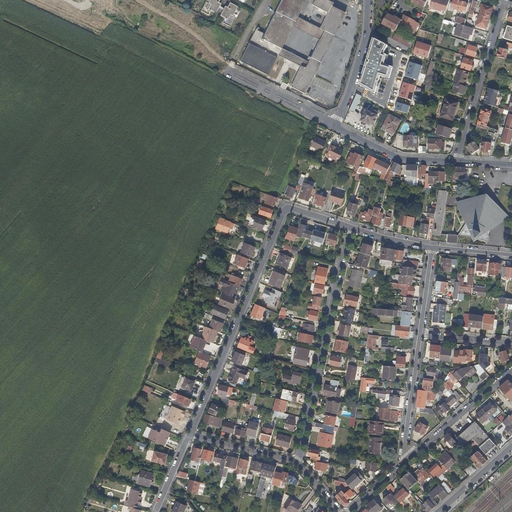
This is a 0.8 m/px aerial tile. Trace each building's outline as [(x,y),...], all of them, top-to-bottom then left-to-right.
[(215,14),(218,9),(219,7),(220,5),(218,3),(219,0),(209,0),(207,4),(205,3),(200,12),(208,17),(211,12),(215,14)] [(326,12),(318,28),(323,30),(318,40),(307,62),(280,48),(291,26),(296,17),(304,0),(279,0),(263,33),(255,29),(239,60),(266,74),(276,55),(299,66),(289,86),(303,93),(344,13),(331,6),(332,3),(325,0),(314,0),(312,5),(326,12)] [(445,13),(449,0),(448,0),(432,0),(429,11),(441,14),(441,12),(445,13)] [(458,10),(461,1),(457,0),(457,1),(454,0),(452,9),(454,10),(454,9),(458,10)] [(470,10),(471,5),(465,4),(465,3),(461,1),(458,10),(463,12),(462,13),(468,15),(469,12),(470,10)] [(223,9),(222,12),(219,16),(224,19),(221,24),(229,28),(234,18),(232,17),(237,8),(229,4),(227,8),(224,7),(223,9)] [(479,15),(490,18),(493,8),(481,5),(480,9),(481,9),(479,15)] [(390,17),(386,15),(381,24),(395,31),(399,24),(401,19),(394,16),(394,17),(391,15),(390,17)] [(415,21),(403,15),(401,19),(399,24),(410,30),(410,31),(415,34),(419,24),(414,21),(415,21)] [(486,29),(490,18),(479,15),(477,22),(476,21),(475,25),(486,29)] [(323,30),(318,28),(296,17),(291,26),(318,40),(323,30)] [(458,20),(456,19),(455,23),(457,24),(464,26),(466,20),(464,19),(464,18),(462,17),(462,19),(459,18),(459,19),(458,19),(458,20)] [(472,36),(474,29),(473,29),(465,26),(464,26),(457,24),(457,27),(454,35),(471,40),(473,36),(472,36)] [(394,33),(392,40),(411,47),(413,40),(394,33)] [(369,60),(368,63),(384,67),(388,55),(385,54),(389,46),(374,38),(367,60),(369,60)] [(432,46),(417,41),(413,53),(416,54),(424,57),(428,58),(432,46)] [(475,57),(477,48),(469,45),(469,46),(467,46),(466,50),(468,50),(466,55),(475,57)] [(498,56),(498,57),(506,59),(508,51),(500,48),(499,53),(498,53),(497,55),(498,56)] [(464,58),(465,56),(460,55),(459,57),(464,59),(461,68),(470,70),(473,61),(464,58)] [(422,65),(410,62),(405,76),(417,80),(422,65)] [(387,76),(390,69),(384,67),(368,63),(366,63),(360,85),(374,92),(380,74),(387,76)] [(466,80),(468,72),(458,69),(454,83),(462,86),(463,82),(464,79),(466,80)] [(422,89),(425,90),(425,89),(430,90),(434,77),(433,77),(430,76),(429,78),(427,78),(425,84),(424,84),(422,89)] [(416,85),(404,82),(400,96),(411,100),(416,85)] [(464,94),(466,87),(462,86),(454,83),(452,91),(464,94)] [(494,107),(499,91),(488,88),(486,96),(488,97),(487,100),(490,102),(489,105),(494,107)] [(355,97),(349,110),(353,113),(360,99),(355,97)] [(452,120),(457,103),(445,99),(440,116),(452,120)] [(409,106),(398,102),(395,110),(407,114),(409,106)] [(477,129),(485,132),(498,135),(499,131),(492,129),(492,128),(487,127),(491,112),(483,109),(477,129)] [(372,122),(374,123),(376,120),(375,119),(378,114),(377,112),(374,110),(372,111),(371,113),(366,110),(361,121),(369,125),(370,123),(372,124),(372,122)] [(400,120),(389,114),(384,125),(389,127),(388,129),(394,132),(400,120)] [(449,138),(451,129),(438,125),(435,134),(449,138)] [(510,145),(511,136),(511,129),(506,128),(502,143),(510,145)] [(417,146),(417,137),(409,136),(409,146),(417,146)] [(320,152),(324,143),(312,137),(308,146),(320,152)] [(427,140),(427,149),(440,150),(440,147),(443,147),(444,143),(440,142),(440,140),(427,140)] [(472,154),(479,149),(474,142),(474,143),(472,140),(469,142),(470,143),(468,144),(469,145),(467,147),(472,154)] [(491,148),(493,149),(495,142),(491,141),(491,144),(484,142),(482,151),(488,152),(489,150),(491,150),(491,148)] [(337,161),(342,151),(339,149),(330,145),(326,156),(337,161)] [(356,167),(357,168),(362,157),(355,153),(354,155),(350,153),(346,162),(356,167)] [(373,166),(376,160),(368,156),(363,166),(370,169),(371,165),(373,166)] [(373,168),(386,174),(390,166),(377,160),(373,168)] [(383,179),(389,181),(393,173),(398,175),(402,166),(398,165),(392,161),(390,166),(386,174),(383,179)] [(425,174),(426,166),(406,165),(406,176),(417,177),(417,178),(420,178),(420,174),(425,174)] [(464,178),(465,168),(452,167),(452,181),(455,181),(455,178),(464,178)] [(425,188),(429,189),(429,181),(444,181),(444,172),(430,172),(430,174),(425,174),(425,188)] [(308,200),(312,188),(312,186),(302,183),(298,198),(308,201),(308,200)] [(291,198),(295,189),(290,187),(287,186),(283,195),(291,198)] [(443,222),(446,205),(447,194),(448,192),(439,190),(436,210),(434,219),(432,236),(441,237),(443,222)] [(341,204),(343,195),(330,191),(327,201),(341,204)] [(273,206),(276,198),(265,193),(263,198),(268,200),(267,203),(273,206)] [(323,206),(325,198),(316,195),(313,203),(323,206)] [(361,205),(362,199),(356,197),(354,204),(358,206),(361,207),(361,205)] [(495,226),(507,218),(505,216),(501,212),(496,209),(492,206),(489,205),(484,203),(481,203),(478,202),(473,202),(467,203),(462,203),(461,204),(460,204),(458,205),(461,211),(466,224),(459,236),(471,237),(479,239),(489,242),(489,235),(488,235),(489,230),(490,230),(495,226)] [(355,216),(358,206),(354,204),(350,203),(347,214),(355,216)] [(269,217),(272,210),(261,206),(258,213),(269,217)] [(380,226),(383,214),(380,213),(380,210),(380,209),(374,208),(373,215),(374,216),(372,224),(380,226)] [(434,219),(436,210),(428,209),(427,214),(427,218),(434,219)] [(370,221),(371,216),(364,214),(361,213),(359,218),(370,221)] [(413,228),(414,219),(400,216),(398,225),(413,228)] [(261,230),(264,220),(255,217),(254,220),(252,227),(261,230)] [(230,231),(233,224),(225,221),(225,220),(220,218),(215,228),(219,230),(218,231),(220,232),(221,231),(226,233),(227,230),(230,231)] [(427,225),(428,220),(421,220),(421,224),(420,233),(428,234),(429,226),(427,225)] [(312,232),(304,230),(305,226),(302,225),(303,223),(299,222),(297,228),(297,231),(296,232),(301,234),(301,235),(310,238),(312,232)] [(295,236),(296,232),(297,231),(293,229),(294,227),(289,226),(285,238),(293,241),(295,236)] [(250,256),(254,247),(244,243),(240,252),(250,256)] [(370,256),(373,247),(364,244),(361,253),(370,256)] [(393,262),(395,251),(383,249),(382,257),(381,260),(382,260),(393,262)] [(403,261),(404,252),(396,251),(395,260),(403,261)] [(368,264),(370,256),(361,253),(359,258),(358,261),(356,261),(355,266),(367,269),(368,264)] [(246,263),(247,260),(247,258),(237,254),(234,263),(244,267),(245,262),(246,263)] [(286,269),(290,258),(279,254),(274,264),(286,269)] [(450,272),(451,260),(442,259),(441,267),(444,267),(444,271),(450,272)] [(486,272),(487,262),(477,262),(476,271),(486,272)] [(324,286),(328,269),(318,267),(315,284),(316,284),(324,286)] [(416,276),(417,268),(407,267),(402,267),(401,272),(403,272),(403,276),(408,276),(410,277),(416,277),(416,276)] [(359,288),(363,272),(353,269),(349,286),(359,288)] [(472,291),(473,281),(474,269),(469,269),(469,273),(468,283),(464,283),(464,281),(462,281),(462,279),(460,278),(459,283),(459,290),(472,291)] [(278,288),(283,276),(272,272),(269,278),(271,278),(268,284),(278,288)] [(239,286),(242,279),(237,278),(231,275),(228,281),(239,286)] [(235,294),(239,286),(228,282),(223,280),(220,278),(218,284),(222,286),(220,292),(231,297),(233,293),(235,294)] [(446,289),(447,285),(447,284),(444,283),(441,283),(438,282),(437,292),(446,293),(446,289)] [(323,294),(324,286),(316,284),(314,294),(318,295),(319,293),(323,294)] [(280,298),(282,293),(272,289),(271,293),(271,295),(268,294),(268,292),(264,290),(261,297),(264,298),(264,300),(265,304),(271,306),(273,302),(275,302),(277,297),(280,298)] [(231,304),(234,299),(225,295),(223,301),(225,302),(224,306),(230,308),(231,304)] [(357,306),(358,298),(347,295),(345,304),(357,306)] [(319,311),(321,298),(314,297),(312,305),(308,304),(307,308),(319,311)] [(511,316),(511,309),(511,299),(499,298),(498,315),(511,316)] [(260,319),(265,308),(255,304),(251,316),(260,319)] [(224,318),(227,311),(214,305),(212,310),(211,311),(211,313),(224,318)] [(353,324),(356,309),(346,307),(344,314),(343,322),(353,324)] [(397,316),(398,311),(393,310),(372,308),(371,313),(371,314),(374,314),(386,315),(397,317),(397,316)] [(444,324),(446,311),(439,310),(434,309),(434,310),(433,323),(434,323),(438,323),(444,324)] [(317,321),(319,312),(314,311),(311,310),(310,312),(307,311),(306,318),(309,318),(309,319),(317,321)] [(410,327),(412,313),(406,312),(403,312),(402,312),(402,317),(401,326),(410,327)] [(483,327),(484,317),(484,316),(470,315),(469,326),(483,327)] [(491,330),(492,324),(494,322),(494,319),(490,319),(490,318),(484,317),(483,327),(483,329),(491,330)] [(222,328),(220,327),(222,323),(212,319),(208,328),(217,331),(220,333),(222,328)] [(311,336),(314,326),(305,324),(303,334),(311,336)] [(349,337),(351,327),(341,325),(339,335),(349,337)] [(409,333),(409,328),(397,326),(396,336),(401,337),(400,337),(406,338),(407,337),(409,338),(409,333)] [(212,343),(217,331),(208,328),(205,327),(200,338),(206,340),(212,343)] [(278,340),(280,329),(278,328),(275,328),(274,330),(271,338),(278,340)] [(312,344),(313,336),(311,336),(303,334),(300,333),(299,341),(312,344)] [(372,341),(372,338),(378,339),(379,336),(371,335),(368,335),(367,341),(367,344),(370,345),(371,344),(372,341)] [(201,352),(206,340),(200,338),(197,337),(194,336),(189,347),(197,350),(199,351),(201,352)] [(248,351),(251,342),(241,339),(238,347),(248,351)] [(347,353),(349,342),(338,340),(335,350),(347,353)] [(440,360),(441,347),(442,346),(432,345),(430,357),(435,358),(434,362),(430,361),(430,365),(439,366),(440,360)] [(451,362),(453,349),(441,347),(440,360),(451,362)] [(306,367),(309,352),(296,350),(293,364),(306,367)] [(472,359),(473,351),(467,350),(467,351),(464,351),(460,351),(460,352),(456,351),(455,355),(454,363),(459,363),(459,362),(466,363),(467,361),(472,361),(472,359)] [(205,368),(210,357),(208,356),(209,355),(201,352),(199,351),(194,363),(205,368)] [(509,360),(506,351),(500,353),(501,356),(502,359),(503,362),(509,360)] [(239,366),(243,356),(236,352),(232,362),(239,366)] [(340,367),(342,358),(332,356),(332,360),(331,362),(331,364),(340,367)] [(405,362),(404,361),(405,357),(397,356),(397,359),(396,366),(404,367),(405,362)] [(485,371),(483,369),(479,364),(475,365),(482,373),(485,371)] [(354,382),(357,367),(350,366),(349,369),(348,369),(345,380),(354,382)] [(394,375),(395,367),(384,366),(383,378),(383,380),(395,381),(395,375),(394,375)] [(469,377),(475,372),(470,366),(459,369),(453,375),(458,381),(466,374),(469,377)] [(250,382),(252,374),(244,371),(234,367),(233,372),(230,371),(227,380),(241,386),(243,379),(250,382)] [(435,377),(437,368),(429,367),(427,375),(427,379),(434,380),(435,380),(435,377)] [(483,381),(489,376),(485,371),(482,373),(479,377),(483,381)] [(453,385),(458,381),(453,375),(450,372),(446,378),(448,381),(444,385),(446,387),(449,391),(454,386),(453,385)] [(300,384),(302,375),(294,373),(293,378),(285,376),(284,382),(295,385),(295,383),(300,384)] [(365,392),(367,382),(375,383),(375,379),(362,377),(361,383),(360,392),(365,392)] [(190,390),(194,382),(192,381),(187,379),(185,378),(181,388),(187,391),(188,389),(190,390)] [(432,392),(434,380),(427,379),(424,378),(423,386),(423,387),(423,390),(427,392),(432,392)] [(335,397),(339,381),(332,380),(330,386),(326,386),(324,395),(329,396),(329,398),(334,399),(334,397),(335,397)] [(511,383),(509,380),(500,388),(511,402),(511,383)] [(144,385),(142,390),(156,396),(158,391),(144,385)] [(227,394),(229,388),(220,385),(218,395),(226,398),(227,394)] [(426,402),(427,392),(423,390),(419,390),(416,407),(421,408),(426,408),(426,402)] [(462,398),(456,391),(452,394),(457,401),(458,401),(462,398)] [(298,403),(300,394),(293,392),(292,394),(291,394),(290,395),(289,401),(298,403)] [(434,404),(437,393),(432,392),(427,392),(426,402),(434,404)] [(190,400),(178,394),(175,401),(187,406),(190,400)] [(450,407),(457,401),(452,394),(444,401),(450,407)] [(399,403),(400,396),(393,395),(390,395),(389,398),(391,398),(390,402),(390,406),(399,407),(399,403)] [(285,408),(286,402),(276,399),(273,411),(275,411),(278,412),(284,413),(285,408)] [(339,410),(341,402),(340,402),(328,399),(325,412),(338,415),(339,410)] [(450,409),(443,400),(439,405),(440,406),(436,409),(441,414),(445,411),(446,413),(448,411),(450,409)] [(490,417),(497,410),(491,403),(483,409),(490,417)] [(218,413),(220,407),(213,404),(209,412),(215,415),(216,413),(218,413)] [(179,420),(181,416),(183,417),(185,412),(172,406),(166,419),(178,424),(179,420)] [(397,422),(398,410),(380,408),(379,416),(379,420),(391,421),(397,422)] [(482,424),(490,417),(483,409),(476,416),(482,424)] [(220,426),(222,419),(206,415),(204,422),(217,426),(220,426)] [(334,427),(336,418),(329,416),(326,415),(324,424),(334,427)] [(292,431),(295,421),(287,419),(285,427),(289,428),(288,430),(292,431)] [(382,436),(382,427),(384,427),(384,423),(379,422),(371,421),(370,435),(382,436)] [(233,433),(236,425),(224,422),(221,430),(233,433)] [(256,437),(259,424),(249,422),(249,425),(248,427),(247,432),(246,434),(251,436),(256,437)] [(484,432),(476,422),(465,431),(459,437),(456,434),(452,437),(454,439),(454,440),(457,442),(459,441),(463,446),(472,438),(474,436),(478,433),(480,436),(484,432)] [(330,449),(333,435),(334,427),(324,424),(323,424),(316,423),(315,427),(324,428),(324,433),(321,432),(318,446),(330,449)] [(423,435),(428,428),(419,423),(415,431),(415,432),(416,433),(417,433),(418,433),(421,434),(421,435),(422,436),(423,435)] [(270,442),(273,431),(263,428),(260,440),(270,442)] [(163,446),(169,432),(160,429),(159,432),(151,429),(147,438),(163,446)] [(480,448),(490,438),(488,435),(484,432),(480,436),(478,433),(474,436),(472,438),(474,441),(475,442),(479,447),(480,448)] [(458,444),(457,443),(457,442),(454,440),(448,433),(444,437),(448,441),(445,443),(451,450),(449,451),(447,448),(445,450),(446,451),(452,457),(456,462),(458,464),(462,460),(452,449),(458,444)] [(289,447),(291,438),(286,436),(279,435),(278,435),(276,445),(285,447),(289,448),(289,447)] [(379,454),(381,439),(370,438),(369,452),(379,454)] [(486,454),(496,446),(490,438),(480,448),(486,454)] [(318,457),(319,449),(311,447),(309,455),(311,455),(312,455),(313,456),(312,460),(316,461),(319,462),(320,457),(318,457)] [(200,458),(202,449),(195,448),(192,456),(193,457),(192,460),(200,462),(200,460),(201,459),(200,458)] [(212,462),(214,453),(204,450),(202,459),(212,462)] [(164,464),(166,455),(153,451),(151,461),(164,464)] [(456,462),(452,457),(446,451),(437,458),(438,459),(439,460),(444,465),(447,469),(456,462)] [(487,461),(479,451),(471,458),(479,468),(487,461)] [(225,464),(227,456),(216,453),(214,461),(221,463),(225,464)] [(236,469),(238,459),(227,456),(225,464),(225,466),(227,467),(236,469)] [(246,475),(249,462),(242,460),(241,459),(240,463),(239,468),(240,468),(243,469),(242,470),(242,474),(246,475)] [(261,472),(263,464),(252,461),(250,469),(261,472)] [(326,471),(328,464),(316,462),(315,469),(326,471)] [(375,472),(377,464),(367,462),(365,470),(369,470),(375,472)] [(442,470),(440,468),(437,464),(433,466),(431,468),(429,471),(434,477),(442,470)] [(275,472),(276,468),(272,467),(272,466),(265,465),(263,472),(262,476),(269,477),(273,479),(275,472)] [(430,476),(423,468),(420,471),(419,470),(414,475),(417,479),(421,476),(425,479),(426,480),(430,476)] [(149,486),(152,473),(140,470),(138,477),(137,483),(149,486)] [(286,482),(288,473),(283,472),(282,474),(279,473),(279,472),(277,471),(276,472),(275,472),(273,479),(272,484),(280,486),(281,481),(286,482)] [(352,490),(364,479),(362,477),(358,472),(356,474),(355,474),(346,482),(346,483),(348,485),(351,488),(352,490)] [(418,482),(410,472),(401,480),(409,490),(418,482)] [(299,481),(295,477),(291,476),(292,473),(290,473),(287,483),(298,486),(299,481)] [(261,498),(266,480),(260,479),(256,496),(261,498)] [(198,493),(200,483),(195,481),(190,480),(187,490),(198,493)] [(395,492),(389,485),(387,488),(391,493),(392,494),(393,493),(395,492)] [(449,495),(440,485),(436,488),(441,493),(439,495),(443,500),(449,495)] [(402,501),(409,495),(403,488),(400,491),(398,493),(398,494),(395,496),(400,502),(402,501)] [(441,493),(436,488),(429,495),(432,497),(434,499),(439,495),(441,493)] [(139,500),(141,492),(130,489),(127,501),(125,501),(124,506),(128,507),(130,507),(136,509),(137,504),(138,504),(139,500)] [(348,500),(354,494),(350,490),(346,495),(344,496),(348,500)] [(348,500),(344,496),(340,493),(336,497),(340,501),(344,505),(347,506),(350,503),(348,500)] [(399,502),(395,497),(394,498),(391,494),(392,494),(391,493),(383,501),(387,505),(388,503),(389,502),(391,504),(392,503),(395,505),(399,502)] [(296,511),(301,505),(284,495),(283,499),(282,503),(282,505),(284,506),(286,507),(291,511),(293,511),(296,511)] [(426,511),(429,511),(438,504),(434,499),(432,497),(422,506),(426,511)] [(382,508),(380,506),(375,500),(367,507),(371,511),(379,511),(380,511),(379,510),(382,508)] [(184,511),(187,507),(177,502),(173,511),(184,511)]
